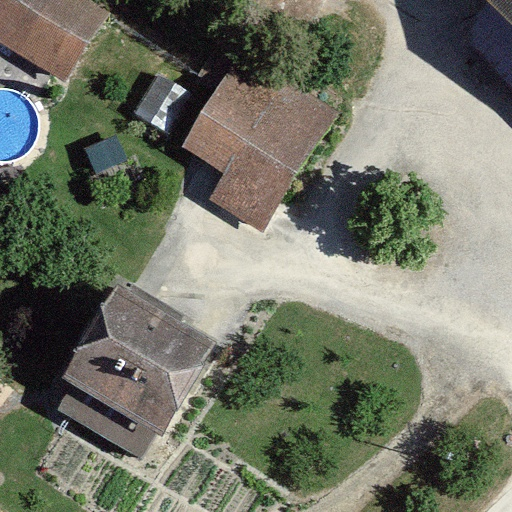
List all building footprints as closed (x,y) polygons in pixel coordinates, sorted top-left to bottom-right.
[(78,0),(0,0),(0,44),(62,85),(106,18),(78,0)] [(511,0),(482,0),(493,11),(511,30),(511,0)] [(511,30),(493,11),(462,41),(511,91),(511,30)] [(221,91),(183,151),(227,179),(212,203),(260,233),(333,115),(223,46),(202,79),(221,91)] [(116,292),(62,383),(72,389),(58,412),(138,459),(153,434),(163,440),(216,351),(116,292)]
